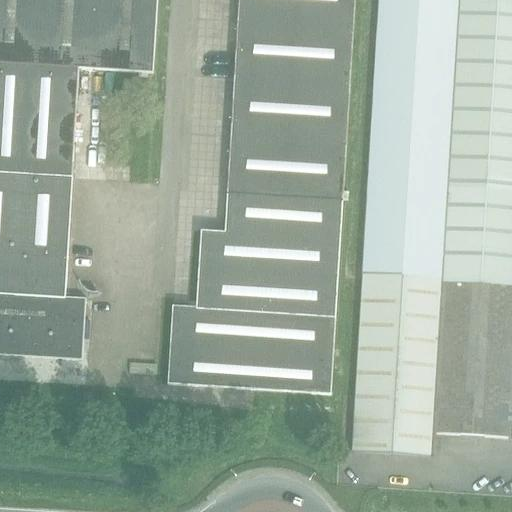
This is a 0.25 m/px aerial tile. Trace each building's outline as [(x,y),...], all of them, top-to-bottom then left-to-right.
[(0,0),(0,64),(79,69),(79,70),(152,74),(156,0),(0,0)] [(331,397),(349,88),(354,0),(238,0),(226,196),(224,235),(200,234),(196,311),(172,309),(167,387),(331,397)] [(511,286),(511,0),(379,0),(362,277),(511,286)] [(72,179),(79,70),(79,69),(0,64),(0,355),(81,361),(85,300),(65,299),(72,179)] [(511,286),(362,277),(351,453),(431,458),(432,434),(511,439),(511,286)] [(123,354),(122,366),(145,367),(146,355),(123,354)]
